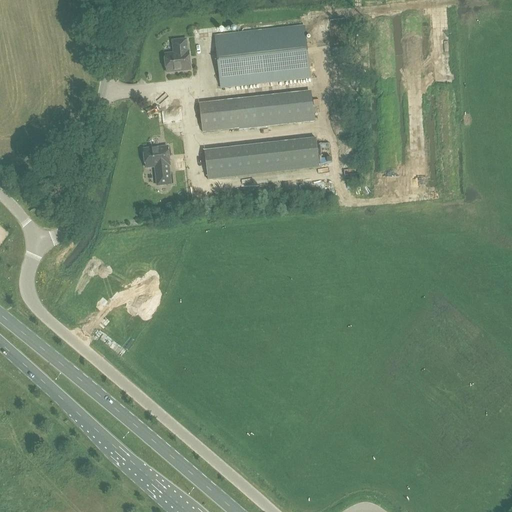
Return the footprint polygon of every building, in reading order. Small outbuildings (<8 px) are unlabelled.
[(304,27),(215,37),(221,88),(309,78),(304,27)] [(176,53),(165,54),(167,73),(191,70),(189,52),(188,52),(186,40),(172,41),(173,42),(175,41),(176,53)] [(347,46),(331,48),(332,57),(348,56),(347,46)] [(311,92),(240,100),(199,104),(203,132),(314,120),(311,92)] [(318,141),(206,152),(210,181),(321,170),(318,141)] [(155,167),(157,186),(171,184),(169,166),(170,165),(168,147),(144,149),(146,168),(155,167)]
